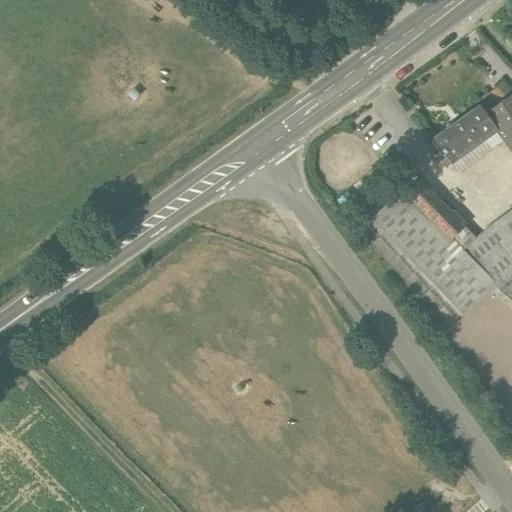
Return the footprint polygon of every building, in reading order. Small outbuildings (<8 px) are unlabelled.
[(499,132),(511,149),(511,95),(485,114),(499,132)] [(452,166),(499,132),(485,114),(479,106),(432,139),(452,166)] [(342,132),(326,161),(368,183),(383,155),(342,132)] [(400,192),(450,243),(465,228),(415,178),(400,192)] [(450,243),(400,192),(370,221),(466,319),(496,289),(450,243)] [(511,301),(511,209),(489,226),(476,240),(465,228),(450,243),(496,289),(510,303),(511,301)]
